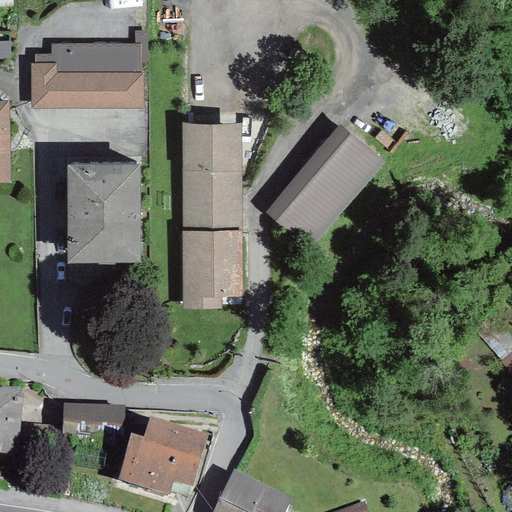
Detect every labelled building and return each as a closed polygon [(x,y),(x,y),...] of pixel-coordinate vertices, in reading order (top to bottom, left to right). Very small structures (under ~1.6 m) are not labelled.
[(147,50),(29,52),(30,113),(148,111),(147,50)] [(237,130),(177,132),(184,318),(244,316),(237,130)] [(382,168),(341,136),(265,232),(306,264),(382,168)] [(62,166),(62,267),(136,267),(135,166),(62,166)] [(479,321),(510,369),(511,368),(511,316),(504,304),(479,321)] [(63,406),(65,432),(127,429),(126,403),(63,406)] [(21,414),(0,411),(0,474),(15,476),(21,414)] [(128,490),(169,504),(172,494),(187,499),(204,449),(149,430),(128,490)] [(236,480),(218,511),(287,511),(289,508),(236,480)]
